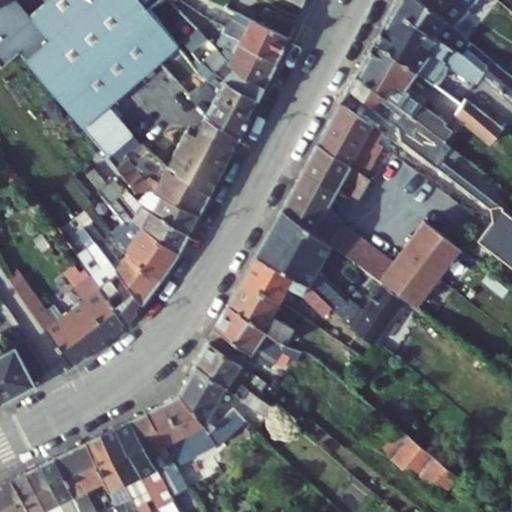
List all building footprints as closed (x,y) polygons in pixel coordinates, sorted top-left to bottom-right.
[(50,0),(23,22),(5,0),(0,0),(0,43),(14,60),(105,169),(130,145),(106,118),(155,70),(157,72),(175,58),(173,57),(143,16),(159,4),(165,0),(50,0)] [(170,8),(165,0),(159,4),(166,12),(170,8)] [(218,0),(185,0),(222,19),(229,6),(218,0)] [(272,0),(269,6),(296,20),(304,2),(300,0),(272,0)] [(434,40),(445,27),(438,22),(412,0),(397,0),(391,11),(434,40)] [(456,3),(453,0),(412,0),(438,22),(456,3)] [(453,0),(456,3),(469,13),(481,0),(453,0)] [(481,77),(462,63),(434,40),(391,11),(373,44),(411,73),(421,80),(435,62),(448,73),(450,69),(473,87),(477,82),(511,110),(511,82),(491,65),(481,77)] [(252,34),(282,49),(289,34),(259,19),(252,34)] [(252,34),(229,22),(221,38),(236,49),(235,51),(271,71),(282,49),(252,34)] [(214,54),(228,62),(222,72),(229,78),(257,97),(271,71),(235,51),(236,49),(221,38),(214,54)] [(229,78),(222,72),(193,40),(180,52),(190,63),(203,78),(206,75),(216,84),(224,91),(251,109),(257,97),(229,78)] [(0,72),(14,60),(0,43),(0,72)] [(421,102),(401,87),(411,73),(373,44),(356,75),(442,139),(449,131),(418,107),(421,102)] [(481,77),(491,65),(472,50),(462,63),(481,77)] [(190,76),(209,98),(216,106),(243,125),(251,109),(224,91),(216,84),(206,75),(203,78),(190,63),(180,52),(173,57),(175,58),(190,76)] [(181,84),(190,76),(175,58),(157,72),(161,76),(173,91),(181,84)] [(399,128),(391,137),(426,163),(432,155),(453,170),(463,156),(442,139),(356,75),(347,92),(399,128)] [(185,89),(181,84),(173,91),(177,96),(185,89)] [(185,89),(177,96),(182,102),(190,95),(185,89)] [(190,113),(198,122),(201,124),(232,145),(243,125),(216,106),(209,98),(190,113)] [(452,115),(489,143),(499,129),(462,102),(452,115)] [(382,137),(338,107),(318,146),(364,181),(382,150),(377,145),(382,137)] [(183,140),(161,177),(164,180),(178,182),(204,200),(232,145),(201,124),(189,144),(183,140)] [(356,202),(369,184),(364,181),(318,146),(302,174),(335,196),(343,184),(354,193),(350,198),(356,202)] [(178,182),(164,180),(156,193),(139,186),(122,168),(112,178),(130,200),(139,200),(153,200),(190,226),(204,200),(178,182)] [(337,234),(319,220),(335,196),(302,174),(281,213),(329,247),(382,284),(405,301),(447,243),(422,224),(393,265),(342,227),(337,234)] [(141,211),(150,217),(183,238),(190,226),(153,200),(139,200),(129,212),(133,215),(141,211)] [(103,215),(123,242),(116,254),(150,292),(165,271),(170,261),(136,239),(125,232),(109,211),(103,215)] [(335,297),(310,279),(329,247),(281,213),(256,259),(326,310),(335,297)] [(183,238),(150,217),(136,239),(170,261),(183,238)] [(458,251),(447,243),(405,301),(417,309),(458,251)] [(150,292),(116,254),(104,274),(133,316),(150,292)] [(324,323),(330,313),(326,310),(256,259),(242,284),(280,307),(285,298),(324,323)] [(133,316),(104,274),(87,288),(93,296),(120,335),(133,316)] [(120,335),(93,296),(77,307),(49,326),(19,283),(6,292),(63,376),(120,335)] [(84,284),(69,294),(77,307),(93,296),(87,288),(84,284)] [(294,335),(272,321),(280,307),(242,284),(227,312),(266,334),(287,347),(294,335)] [(405,301),(382,284),(352,328),(374,345),(405,301)] [(266,334),(227,312),(214,336),(252,358),(266,334)] [(241,365),(210,342),(196,369),(228,392),(244,403),(250,393),(232,380),(241,365)] [(0,411),(29,395),(6,353),(0,357),(0,411)] [(278,358),(273,353),(265,365),(271,369),(278,358)] [(228,392),(196,369),(187,386),(218,411),(228,392)] [(218,411),(187,386),(180,399),(201,430),(209,441),(225,429),(213,419),(218,411)] [(277,411),(250,393),(244,403),(269,421),(277,411)] [(201,430),(180,399),(161,410),(177,435),(181,442),(192,459),(196,465),(217,454),(249,429),(237,418),(225,429),(209,441),(201,430)] [(177,435),(161,410),(147,418),(162,444),(180,473),(196,465),(192,459),(181,442),(177,435)] [(441,498),(459,476),(383,415),(365,436),(441,498)] [(162,444),(147,418),(131,428),(159,477),(168,473),(181,495),(190,490),(180,473),(162,444)] [(159,477),(131,428),(116,435),(153,500),(159,511),(174,503),(159,477)] [(153,500),(116,435),(101,441),(135,510),(153,500)] [(101,441),(87,448),(88,449),(109,497),(115,511),(130,511),(135,510),(101,441)] [(109,497),(88,449),(72,457),(88,489),(95,486),(102,500),(109,497)] [(88,489),(72,457),(56,465),(74,501),(79,511),(88,511),(89,511),(80,493),(88,489)] [(56,465),(54,462),(38,472),(45,485),(57,509),(58,511),(79,511),(74,501),(56,465)] [(45,485),(38,472),(26,478),(39,501),(45,485)] [(44,511),(39,501),(26,478),(12,486),(25,511),(44,511)] [(58,511),(57,509),(45,485),(39,501),(44,511),(58,511)] [(511,511),(511,486),(505,485),(499,511),(511,511)] [(25,511),(12,486),(0,493),(0,511),(25,511)]
